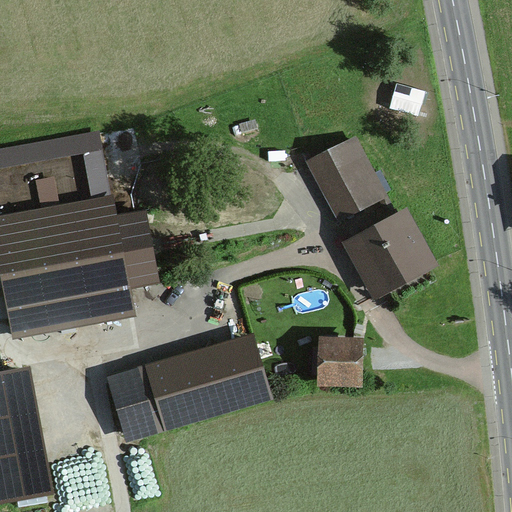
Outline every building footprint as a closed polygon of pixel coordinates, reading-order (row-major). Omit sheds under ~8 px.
[(357,96),(369,79),(343,61),(331,79),(357,96)] [(355,132),(311,156),(349,228),(339,233),(374,299),(437,265),(403,202),(394,206),(355,132)] [(104,200),(0,218),(0,285),(10,342),(130,321),(126,294),(153,289),(139,210),(107,216),(104,200)] [(248,333),(105,375),(125,443),(268,400),(248,333)] [(356,337),(313,336),(312,385),(356,386),(356,337)] [(0,499),(54,491),(32,361),(0,366),(0,499)]
